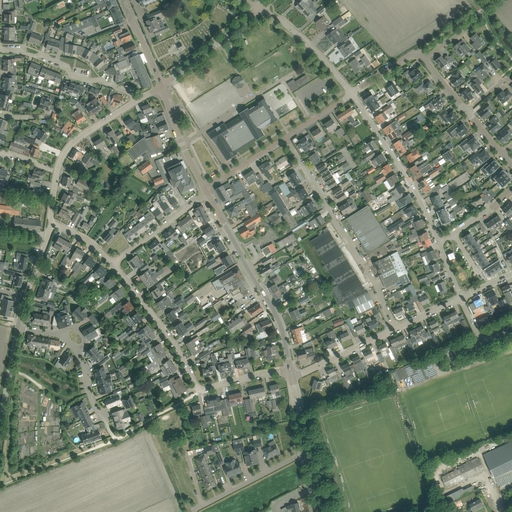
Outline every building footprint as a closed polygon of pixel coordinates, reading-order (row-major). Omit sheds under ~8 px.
[(17,6),(18,9),(18,10),(24,10),(23,5),(21,0),(15,0),(16,7),(17,6)] [(64,0),(52,7),(54,11),(59,8),(65,5),(64,3),(67,2),(66,0),(64,0)] [(101,3),(98,5),(93,7),(94,9),(93,9),(94,10),(100,7),(100,8),(103,7),(102,5),(106,3),(108,9),(112,7),(117,5),(114,0),(108,0),(105,2),(104,0),(101,2),(101,3)] [(300,12),(301,13),(302,11),(308,6),(305,3),(308,0),(298,0),(301,2),(296,6),(301,12),(300,12)] [(302,11),(301,13),(302,14),(303,13),(307,17),(314,11),(316,13),(319,16),(327,9),(323,6),(317,11),(314,8),(314,4),(313,2),(308,6),(302,11)] [(109,9),(113,17),(120,13),(117,6),(109,9)] [(161,10),(146,16),(148,20),(145,21),(150,33),(154,31),(156,35),(169,30),(167,25),(164,27),(161,19),(157,21),(155,17),(163,14),(161,10)] [(4,15),(4,23),(14,23),(15,12),(8,11),(8,15),(4,15)] [(27,16),(27,17),(32,20),(33,17),(29,14),(25,11),(24,13),(27,16)] [(335,26),(345,19),(351,14),(349,11),(342,17),(341,16),(333,22),(335,26)] [(70,25),(64,27),(62,28),(63,29),(72,33),(93,25),(95,28),(107,22),(103,12),(94,16),(79,22),(70,25)] [(120,13),(113,17),(116,24),(124,21),(120,13)] [(325,16),(320,20),(316,23),(322,32),(329,27),(327,24),(329,23),(325,16)] [(345,19),(335,26),(337,29),(347,22),(345,19)] [(4,34),(5,34),(5,40),(13,40),(13,41),(17,41),(17,35),(13,35),(13,32),(14,32),(14,28),(4,28),(4,34)] [(341,34),(338,36),(334,30),(331,32),(327,35),(329,39),(330,38),(332,40),(334,44),(338,41),(344,37),(341,34)] [(49,50),(51,51),(55,39),(49,38),(51,34),(49,33),(50,31),(48,31),(48,33),(47,33),(43,45),(46,46),(46,48),(49,49),(49,50)] [(117,41),(113,42),(115,47),(116,48),(120,47),(119,45),(122,44),(129,41),(129,39),(131,38),(128,31),(122,34),(119,35),(120,39),(117,41)] [(32,33),(30,37),(28,42),(32,43),(32,42),(40,45),(43,37),(32,33)] [(471,45),(474,49),(476,51),(481,47),(479,44),(483,40),(480,36),(479,37),(476,33),(475,34),(473,34),(472,36),(472,37),(470,38),(474,42),(471,45)] [(55,39),(51,51),(54,51),(58,52),(58,49),(62,50),(63,50),(63,44),(64,38),(61,37),(60,41),(55,39)] [(346,43),(339,48),(345,57),(352,52),(355,49),(350,41),(346,43)] [(128,44),(117,49),(118,53),(115,55),(117,59),(123,56),(121,51),(124,50),(125,52),(135,48),(133,42),(128,44)] [(465,43),(462,45),(460,42),(457,44),(457,43),(454,45),(455,46),(454,47),(456,49),(455,50),(459,55),(463,52),(465,55),(471,50),(465,43)] [(65,53),(72,54),(73,45),(65,44),(65,53)] [(72,54),(79,55),(82,46),(73,45),(72,54)] [(79,55),(85,58),(89,50),(82,46),(79,55)] [(85,58),(91,62),(97,55),(89,50),(85,58)] [(123,73),(130,70),(131,70),(134,69),(143,65),(138,55),(132,57),(131,54),(124,57),(123,56),(117,59),(119,62),(113,65),(114,67),(111,67),(105,71),(111,75),(116,75),(118,75),(123,73)] [(91,62),(96,67),(102,61),(97,55),(91,62)] [(436,59),(436,60),(435,61),(441,69),(444,66),(446,69),(448,69),(449,68),(449,66),(450,66),(448,63),(449,63),(450,64),(452,61),(447,55),(443,58),(441,56),(438,58),(437,58),(436,59)] [(362,59),(363,61),(359,64),(356,59),(354,60),(350,63),(354,69),(353,69),(356,73),(363,68),(362,67),(370,61),(367,57),(366,56),(362,59)] [(499,63),(496,59),(493,61),(491,59),(488,62),(492,67),(492,66),(494,68),(493,69),(495,70),(496,70),(498,69),(501,67),(500,66),(501,66),(499,63)] [(102,61),(96,67),(100,72),(108,67),(102,61)] [(27,74),(32,76),(33,73),(36,65),(31,63),(30,64),(28,63),(26,67),(29,68),(28,71),(28,72),(27,74)] [(481,69),(476,73),(479,76),(482,80),(488,75),(486,72),(489,70),(484,63),(480,67),(481,69)] [(10,71),(10,75),(16,75),(16,71),(14,71),(14,69),(11,69),(11,65),(3,65),(3,67),(3,69),(3,71),(10,71)] [(32,76),(37,78),(38,75),(42,67),(36,65),(33,73),(32,76)] [(138,78),(139,79),(147,75),(143,65),(134,69),(131,70),(130,70),(132,75),(134,80),(138,78)] [(39,76),(43,77),(46,70),(42,68),(42,67),(38,75),(37,78),(38,78),(39,76)] [(409,74),(410,76),(415,82),(423,75),(418,69),(416,71),(414,69),(415,69),(414,69),(409,74)] [(43,77),(49,79),(52,72),(46,70),(43,77)] [(453,85),(454,85),(456,87),(465,80),(457,70),(452,75),(455,78),(451,81),(452,83),(452,84),(453,85)] [(49,79),(54,82),(57,74),(52,72),(49,79)] [(57,74),(54,82),(59,84),(60,80),(62,76),(57,74)] [(3,77),(2,83),(12,84),(12,81),(15,81),(16,75),(10,75),(8,75),(8,78),(3,77)] [(147,75),(139,79),(143,89),(151,85),(147,75)] [(234,77),(236,88),(246,87),(245,76),(234,77)] [(472,87),(474,90),(477,94),(478,93),(479,93),(480,92),(480,91),(483,89),(479,85),(482,83),(477,77),(472,81),(475,84),(472,87)] [(294,79),(287,83),(292,92),(299,88),(295,81),(294,79)] [(71,95),(72,92),(75,84),(70,83),(71,81),(70,81),(70,82),(66,81),(65,83),(63,82),(61,91),(65,92),(66,93),(71,95)] [(428,94),(428,93),(429,94),(432,92),(431,91),(434,89),(429,82),(425,86),(422,82),(414,88),(418,93),(424,89),(428,94)] [(12,84),(2,83),(2,89),(7,90),(7,93),(14,93),(14,87),(11,87),(12,84)] [(394,83),(390,86),(396,95),(400,92),(394,83)] [(83,96),(86,91),(86,90),(84,89),(85,87),(81,86),(81,85),(80,86),(75,84),(72,92),(71,95),(76,97),(77,94),(78,94),(82,95),(83,96)] [(390,86),(386,89),(391,97),(396,95),(390,86)] [(86,90),(86,91),(97,97),(97,95),(100,91),(96,89),(96,90),(91,87),(89,91),(87,89),(86,90)] [(461,94),(467,102),(473,97),(471,95),(473,93),(473,94),(474,93),(469,88),(467,90),(466,89),(461,94)] [(501,103),(502,103),(503,104),(509,99),(509,98),(511,95),(511,94),(508,90),(504,93),(503,91),(496,96),(499,100),(499,101),(501,103)] [(371,92),(363,98),(366,102),(374,97),(371,92)] [(0,98),(0,100),(8,102),(11,103),(12,100),(13,94),(11,94),(6,93),(5,96),(1,95),(0,98)] [(123,96),(114,93),(113,95),(110,94),(108,100),(111,101),(110,105),(114,106),(115,102),(119,103),(120,101),(121,101),(123,96)] [(99,99),(104,105),(108,102),(102,96),(99,99)] [(434,96),(430,99),(423,105),(426,109),(429,106),(433,112),(437,109),(438,110),(442,107),(441,106),(445,102),(445,101),(445,100),(443,98),(442,98),(440,96),(436,99),(434,96)] [(374,97),(366,102),(369,107),(377,102),(374,97)] [(271,124),(278,120),(272,111),(273,111),(271,107),(270,107),(265,98),(258,103),(258,104),(249,110),(248,108),(239,113),(241,115),(241,116),(226,125),(224,123),(208,133),(216,145),(216,144),(223,155),(227,161),(229,160),(230,159),(236,156),(237,155),(238,154),(237,152),(238,152),(239,151),(254,142),(256,141),(256,140),(257,141),(265,135),(261,129),(270,123),(271,124)] [(0,106),(3,107),(2,110),(9,112),(10,106),(7,105),(8,102),(0,100),(0,106)] [(43,110),(45,110),(48,111),(51,103),(41,100),(39,107),(43,109),(43,110)] [(86,108),(89,111),(91,116),(96,113),(95,112),(98,110),(99,111),(101,110),(101,109),(102,108),(97,101),(86,108)] [(74,118),(75,120),(78,124),(85,119),(79,110),(82,108),(79,102),(76,104),(79,110),(72,114),(74,118)] [(377,102),(369,107),(372,112),(380,107),(377,102)] [(479,114),(480,116),(484,120),(491,114),(487,110),(491,107),(487,103),(481,107),(483,110),(479,114)] [(138,114),(140,120),(149,116),(149,117),(153,115),(149,104),(142,107),(144,113),(142,114),(142,113),(138,114)] [(380,115),(376,117),(380,124),(384,121),(385,121),(388,118),(386,114),(394,109),(391,104),(387,106),(382,109),(384,112),(381,114),(380,115)] [(351,122),(353,125),(354,127),(360,124),(358,121),(356,122),(351,115),(354,112),(355,114),(358,112),(356,109),(353,111),(351,107),(344,112),(348,117),(351,122)] [(446,110),(442,114),(440,115),(446,123),(449,121),(451,123),(458,118),(453,112),(449,115),(448,114),(448,113),(446,110)] [(341,121),(348,117),(344,112),(337,116),(340,120),(341,121)] [(421,113),(416,116),(418,119),(419,120),(421,123),(426,120),(421,113)] [(149,116),(140,120),(141,124),(148,121),(153,125),(154,128),(151,129),(152,134),(159,131),(159,132),(168,128),(166,124),(166,125),(163,115),(157,117),(156,114),(154,116),(153,115),(149,117),(149,116)] [(495,116),(493,117),(490,120),(492,124),(488,127),(490,130),(490,131),(491,132),(492,132),(493,133),(500,127),(497,123),(500,121),(495,116)] [(130,130),(132,130),(134,129),(136,131),(139,129),(141,128),(137,122),(135,123),(132,118),(128,120),(127,120),(125,121),(126,122),(125,122),(128,127),(129,127),(130,130)] [(418,119),(408,126),(411,130),(421,123),(419,120),(418,119)] [(65,132),(67,133),(71,136),(76,128),(72,125),(71,125),(72,124),(67,120),(66,121),(69,124),(66,128),(64,130),(66,132),(65,132)] [(325,124),(328,129),(329,132),(334,129),(336,132),(339,137),(345,133),(341,128),(339,130),(337,127),(335,124),(332,120),(325,124)] [(383,129),(387,135),(394,131),(397,128),(400,126),(398,123),(391,127),(390,125),(383,129)] [(456,125),(453,128),(448,132),(452,138),(458,133),(461,137),(462,136),(463,137),(465,135),(464,134),(468,130),(463,124),(459,128),(456,125)] [(34,126),(31,131),(34,134),(36,131),(39,134),(36,138),(42,142),(47,135),(45,133),(46,131),(42,129),(41,131),(34,126)] [(498,134),(500,136),(498,138),(498,139),(498,140),(500,142),(503,145),(505,143),(509,141),(508,140),(511,136),(509,133),(511,131),(508,126),(498,134)] [(317,140),(321,137),(323,140),(327,145),(332,142),(328,137),(326,138),(324,135),(319,128),(312,133),(317,140)] [(394,131),(387,135),(391,141),(397,136),(403,133),(401,131),(399,132),(397,128),(394,131)] [(403,136),(405,140),(415,133),(413,129),(403,136)] [(107,134),(109,138),(113,143),(118,140),(118,139),(123,136),(120,131),(115,135),(112,130),(107,134)] [(146,130),(143,131),(144,134),(146,139),(151,137),(150,133),(147,134),(146,130)] [(147,150),(150,155),(163,151),(162,146),(159,135),(151,137),(146,139),(144,134),(125,149),(134,160),(147,150)] [(127,137),(131,144),(136,140),(131,134),(127,137)] [(21,138),(20,140),(26,142),(34,144),(35,140),(26,137),(23,136),(22,138),(21,138)] [(314,144),(313,143),(310,139),(308,140),(305,137),(300,141),(304,147),(302,148),(305,152),(309,149),(308,148),(314,144)] [(26,142),(20,140),(15,138),(13,143),(11,142),(9,149),(29,156),(30,155),(36,157),(39,150),(32,148),(30,153),(25,151),(26,147),(25,146),(26,142)] [(94,142),(97,147),(98,148),(102,145),(106,152),(109,150),(105,143),(101,138),(94,142)] [(463,142),(459,145),(464,152),(470,147),(475,153),(478,150),(476,148),(477,148),(480,146),(479,145),(480,145),(474,138),(469,142),(467,139),(463,142)] [(393,144),(397,150),(403,146),(406,144),(410,141),(408,139),(404,142),(402,139),(399,140),(393,144)] [(366,158),(358,163),(360,166),(368,161),(372,158),(376,156),(373,151),(378,147),(373,141),(369,143),(368,144),(368,145),(362,149),(364,152),(365,151),(367,153),(364,155),(366,158)] [(112,148),(114,152),(118,158),(120,156),(118,153),(118,152),(114,146),(111,147),(112,148)] [(403,146),(397,150),(401,155),(407,151),(403,146)] [(69,157),(74,159),(76,160),(78,157),(80,158),(81,157),(82,154),(74,149),(69,157)] [(417,150),(415,151),(412,153),(406,156),(410,162),(415,160),(421,155),(417,150)] [(455,157),(450,150),(442,155),(446,162),(455,157)] [(481,154),(479,151),(469,160),(473,164),(476,161),(479,158),(483,162),(490,156),(490,155),(489,153),(487,153),(485,150),(481,154)] [(87,152),(83,159),(84,159),(83,160),(84,161),(83,162),(88,165),(93,156),(87,152)] [(309,157),(315,165),(321,162),(315,153),(309,157)] [(376,163),(378,165),(381,163),(386,160),(382,154),(372,160),(375,164),(376,163)] [(94,155),(90,162),(96,166),(100,159),(94,155)] [(276,163),(279,167),(279,168),(285,165),(286,167),(289,165),(284,157),(281,159),(281,160),(276,163)] [(148,161),(144,164),(138,168),(143,174),(152,167),(148,161)] [(258,167),(261,171),(263,174),(264,173),(268,179),(272,177),(268,171),(272,168),(271,166),(268,161),(263,164),(258,167)] [(410,169),(413,174),(426,166),(429,163),(428,161),(424,163),(417,168),(416,165),(410,169)] [(480,169),(484,174),(487,177),(490,174),(493,172),(494,172),(496,170),(499,166),(497,164),(498,164),(496,161),(495,162),(494,161),(489,166),(487,163),(480,169)] [(167,168),(172,179),(170,180),(174,187),(178,185),(183,196),(185,200),(195,193),(192,187),(194,186),(191,179),(189,180),(180,162),(167,168)] [(127,170),(128,171),(137,165),(135,163),(127,170)] [(317,168),(320,172),(327,167),(324,163),(317,168)] [(426,166),(413,174),(415,176),(414,177),(416,179),(417,179),(422,175),(422,174),(432,168),(429,163),(426,166)] [(384,175),(388,173),(392,170),(389,164),(384,167),(381,169),(384,175)] [(320,172),(322,176),(330,171),(327,167),(320,172)] [(429,174),(431,177),(439,172),(437,168),(429,174)] [(27,181),(31,181),(34,182),(35,178),(42,180),(44,172),(34,170),(32,176),(28,175),(27,180),(27,181)] [(253,170),(244,176),(247,180),(247,181),(249,181),(250,183),(255,179),(256,181),(257,181),(261,187),(263,186),(263,185),(256,176),(257,175),(253,170)] [(322,176),(325,180),(332,175),(335,174),(332,170),(330,171),(322,176)] [(3,171),(0,178),(0,179),(4,181),(4,182),(7,183),(8,181),(9,178),(6,177),(8,172),(3,171)] [(496,180),(499,183),(507,175),(506,174),(507,174),(505,171),(504,172),(503,171),(499,175),(497,172),(490,178),(494,183),(496,180)] [(294,172),(287,177),(290,182),(298,177),(294,172)] [(257,175),(256,176),(263,185),(265,183),(264,181),(265,181),(259,173),(257,175)] [(325,180),(328,184),(335,180),(337,178),(335,174),(332,175),(325,180)] [(375,180),(377,183),(385,177),(383,174),(375,180)] [(387,180),(383,182),(388,190),(389,189),(394,186),(394,185),(395,185),(394,183),(399,180),(395,174),(391,177),(390,178),(387,180)] [(507,175),(499,183),(496,185),(498,188),(501,185),(503,187),(508,183),(508,184),(511,181),(510,180),(511,180),(507,175)] [(69,189),(72,190),(73,185),(70,185),(71,178),(64,176),(62,185),(69,187),(69,189)] [(162,178),(162,177),(153,180),(155,186),(164,182),(163,180),(162,178)] [(298,177),(290,182),(293,187),(301,182),(298,177)] [(348,179),(342,183),(343,186),(350,182),(353,180),(353,179),(352,177),(348,179)] [(419,183),(422,188),(428,184),(432,182),(429,177),(425,179),(419,183)] [(98,189),(83,181),(79,179),(76,184),(92,193),(93,191),(96,192),(98,189)] [(233,197),(242,192),(246,189),(243,184),(240,179),(230,185),(229,182),(216,190),(224,203),(231,198),(232,201),(234,200),(233,197)] [(335,180),(328,184),(330,188),(338,184),(335,180)] [(33,188),(32,194),(42,196),(44,188),(40,187),(41,184),(34,182),(31,181),(29,187),(33,188)] [(265,183),(263,185),(264,185),(268,191),(268,192),(273,188),(268,181),(266,183),(265,183)] [(428,184),(422,188),(426,193),(432,189),(434,193),(447,184),(445,181),(436,187),(432,182),(428,184)] [(102,189),(112,194),(115,187),(111,185),(111,186),(109,185),(109,184),(106,182),(102,189)] [(290,192),(284,182),(279,186),(285,196),(286,195),(289,199),(294,195),(296,198),(298,197),(300,201),(304,198),(309,196),(304,188),(300,191),(298,192),(296,194),(294,190),(290,192)] [(403,195),(402,193),(405,191),(402,185),(396,188),(397,188),(394,190),(394,191),(394,193),(398,198),(403,195)] [(283,215),(290,211),(275,187),(273,188),(268,192),(283,215)] [(333,191),(336,196),(344,192),(340,187),(333,191)] [(171,198),(168,200),(171,205),(174,208),(177,205),(176,204),(178,203),(176,201),(178,199),(180,200),(172,189),(168,192),(171,198)] [(246,189),(242,192),(246,199),(240,202),(241,204),(235,207),(234,206),(232,208),(228,210),(228,211),(228,212),(229,213),(230,213),(232,217),(236,214),(238,213),(237,211),(241,210),(240,209),(243,207),(246,206),(248,210),(251,209),(254,213),(259,210),(253,200),(250,195),(246,189)] [(373,196),(372,197),(367,189),(361,193),(365,198),(366,201),(367,203),(375,198),(373,196)] [(393,194),(389,189),(388,190),(382,194),(386,199),(393,194)] [(445,198),(449,195),(451,194),(452,195),(454,194),(453,193),(450,189),(447,191),(447,192),(444,195),(445,198)] [(344,192),(336,196),(340,202),(347,197),(349,195),(350,198),(357,194),(355,191),(349,194),(347,191),(346,190),(344,192)] [(76,194),(72,192),(70,191),(69,195),(64,193),(61,201),(68,204),(71,199),(74,200),(75,198),(81,201),(84,200),(85,198),(77,195),(76,194)] [(488,192),(485,195),(489,201),(493,198),(488,192)] [(432,197),(434,203),(441,200),(439,194),(436,196),(432,197)] [(163,204),(160,206),(163,210),(166,214),(170,211),(169,210),(170,209),(169,206),(171,205),(168,200),(164,195),(161,197),(160,198),(163,204)] [(408,195),(400,200),(403,206),(412,201),(408,195)] [(352,200),(344,205),(339,208),(344,214),(347,212),(349,215),(356,210),(353,204),(354,204),(352,200)] [(374,200),(369,203),(374,212),(380,209),(374,200)] [(441,200),(434,203),(436,209),(444,206),(441,200)] [(160,206),(156,201),(154,202),(152,203),(155,210),(152,212),(158,220),(162,217),(161,216),(162,214),(161,212),(163,210),(160,206)] [(300,213),(303,211),(305,216),(317,209),(316,208),(317,207),(316,205),(315,205),(312,201),(301,208),(301,209),(298,211),(300,213)] [(454,201),(450,204),(454,211),(458,208),(461,207),(459,204),(457,205),(454,201)] [(376,213),(374,214),(376,216),(377,215),(391,206),(390,204),(376,212),(376,213)] [(0,212),(18,215),(19,207),(0,205),(0,212)] [(194,213),(190,214),(193,219),(193,220),(197,218),(199,222),(201,221),(203,224),(206,222),(210,220),(206,211),(202,205),(195,209),(196,212),(194,213)] [(367,205),(350,217),(346,219),(368,253),(389,239),(367,205)] [(408,217),(413,214),(417,211),(413,205),(408,208),(407,206),(400,211),(403,215),(406,213),(408,217)] [(80,225),(82,221),(83,219),(89,208),(87,206),(85,209),(82,215),(81,214),(76,223),(80,225)] [(511,217),(511,211),(507,206),(506,207),(505,207),(503,208),(503,209),(502,210),(511,218),(511,217)] [(448,215),(440,218),(443,224),(450,221),(450,222),(455,220),(453,216),(460,211),(458,208),(454,211),(452,213),(450,214),(448,215)] [(68,213),(65,211),(61,209),(58,215),(65,219),(65,218),(69,221),(71,217),(67,215),(68,213)] [(438,212),(440,218),(448,215),(450,214),(449,211),(446,212),(445,209),(443,210),(438,212)] [(244,222),(247,227),(248,228),(252,226),(263,219),(257,211),(256,212),(257,214),(247,220),(244,222)] [(283,215),(291,229),(298,225),(290,211),(283,215)] [(72,221),(76,223),(81,214),(77,212),(72,221)] [(277,212),(273,215),(268,217),(273,226),(282,221),(280,218),(277,212)] [(151,214),(145,219),(151,226),(154,224),(154,223),(156,222),(153,218),(151,214)] [(178,224),(181,227),(183,230),(189,225),(193,229),(197,226),(192,219),(189,215),(178,224)] [(311,225),(314,224),(315,223),(318,227),(322,224),(323,225),(324,224),(323,224),(325,222),(321,215),(317,218),(315,219),(312,221),(309,223),(311,225)] [(494,218),(499,226),(500,227),(502,226),(501,224),(503,223),(501,219),(498,215),(494,218)] [(84,222),(84,223),(81,227),(88,231),(90,226),(92,227),(94,222),(96,219),(92,217),(88,225),(84,222)] [(13,228),(35,230),(40,231),(41,221),(28,220),(28,219),(25,218),(25,220),(19,219),(14,218),(13,228)] [(494,218),(490,221),(495,228),(499,226),(494,218)] [(145,219),(140,223),(146,230),(149,228),(149,227),(151,226),(145,219)] [(410,220),(405,223),(402,219),(387,228),(385,226),(383,228),(387,235),(390,233),(402,225),(404,228),(412,223),(410,220)] [(411,230),(412,234),(416,232),(415,231),(418,229),(420,229),(424,227),(421,219),(417,221),(415,222),(412,223),(414,227),(414,229),(411,230)] [(108,226),(111,229),(113,227),(117,223),(114,220),(108,226)] [(495,228),(490,221),(486,224),(489,230),(491,231),(488,233),(491,238),(494,236),(492,233),(494,232),(492,230),(495,228)] [(140,223),(135,227),(140,234),(144,232),(143,231),(145,230),(146,230),(140,223)] [(298,225),(291,229),(295,235),(301,231),(299,228),(301,226),(299,224),(298,225)] [(205,234),(203,235),(205,238),(215,232),(211,226),(203,231),(205,234)] [(247,227),(239,231),(243,237),(247,235),(248,237),(252,235),(256,233),(255,231),(254,228),(253,229),(252,226),(248,228),(247,227)] [(288,230),(285,226),(277,230),(280,235),(288,230)] [(135,227),(129,231),(135,238),(138,236),(138,235),(140,234),(135,227)] [(167,232),(163,235),(166,239),(168,241),(165,243),(168,248),(175,243),(172,239),(178,235),(176,232),(173,228),(169,230),(170,231),(167,233),(167,232)] [(339,305),(347,301),(352,299),(352,300),(367,292),(361,283),(329,230),(328,230),(327,228),(323,230),(325,233),(320,235),(311,241),(326,265),(323,267),(326,272),(329,270),(335,280),(332,282),(335,286),(330,289),(339,305)] [(108,232),(106,235),(102,238),(108,244),(119,233),(116,230),(114,233),(110,230),(108,232)] [(135,238),(129,231),(124,235),(129,242),(133,240),(132,239),(134,238),(135,238)] [(417,239),(418,243),(421,241),(429,238),(430,238),(429,235),(428,235),(427,232),(416,237),(415,236),(417,235),(416,232),(412,234),(408,236),(409,238),(409,239),(410,242),(417,239)] [(465,242),(473,238),(475,236),(472,232),(463,238),(465,242)] [(179,238),(185,245),(188,243),(182,236),(179,238)] [(60,251),(61,247),(65,241),(59,237),(55,244),(53,247),(56,249),(60,251)] [(423,244),(424,247),(431,244),(429,238),(421,241),(418,243),(417,243),(418,246),(423,244)] [(465,242),(468,247),(477,241),(476,242),(473,238),(465,242)] [(157,239),(154,242),(152,243),(153,244),(149,247),(153,253),(162,246),(157,239)] [(396,248),(397,251),(400,250),(402,249),(400,243),(398,244),(396,240),(392,242),(396,248)] [(65,241),(61,247),(65,250),(63,253),(66,255),(68,251),(69,249),(72,245),(65,241)] [(220,241),(216,243),(214,244),(213,242),(207,245),(210,249),(215,247),(218,253),(225,249),(220,241)] [(469,246),(472,250),(480,245),(477,241),(468,247),(469,246)] [(177,258),(180,256),(181,258),(198,247),(195,242),(175,255),(177,258)] [(474,255),(483,250),(480,245),(472,250),(475,254),(474,255)] [(268,246),(266,247),(262,249),(266,256),(272,252),(268,246)] [(397,251),(398,252),(400,257),(402,256),(402,254),(411,251),(409,247),(400,250),(397,251)] [(77,248),(74,253),(73,255),(70,260),(74,262),(77,257),(80,259),(84,252),(77,248)] [(423,263),(424,266),(427,264),(431,263),(430,260),(432,259),(433,260),(434,260),(434,259),(435,259),(435,258),(437,257),(434,250),(431,251),(430,248),(425,250),(421,252),(419,253),(421,257),(422,257),(424,263),(423,263)] [(474,255),(476,260),(484,255),(481,250),(483,250),(474,255)] [(511,251),(511,250),(503,254),(505,258),(507,263),(510,262),(511,265),(511,264),(511,251)] [(14,266),(13,267),(21,268),(21,270),(24,271),(25,269),(26,269),(27,265),(27,264),(28,258),(27,258),(27,254),(17,252),(16,256),(20,257),(19,262),(14,261),(14,262),(14,266)] [(305,252),(302,254),(309,264),(311,262),(305,252)] [(400,257),(398,252),(389,256),(380,260),(374,263),(378,271),(379,274),(403,263),(400,257)] [(45,259),(53,262),(56,257),(55,256),(53,256),(52,257),(52,258),(49,257),(50,255),(48,254),(45,259)] [(60,266),(63,267),(68,257),(65,255),(60,266)] [(140,260),(139,259),(136,255),(128,261),(134,269),(140,265),(137,262),(140,260)] [(225,264),(218,268),(214,270),(217,276),(223,272),(222,270),(227,268),(226,267),(229,265),(233,263),(228,255),(224,257),(221,259),(225,264)] [(476,260),(479,264),(487,259),(484,255),(476,260)] [(270,256),(266,258),(262,261),(264,265),(273,260),(270,256)] [(80,264),(75,271),(72,275),(75,277),(78,272),(79,272),(82,268),(84,270),(88,265),(91,268),(92,266),(96,262),(89,257),(86,261),(84,263),(83,265),(80,263),(80,264)] [(487,259),(479,264),(482,268),(490,263),(487,259)] [(72,269),(75,271),(80,264),(77,261),(72,269)] [(267,274),(276,269),(280,266),(278,262),(274,265),(273,266),(271,264),(269,265),(260,271),(263,277),(267,274)] [(490,263),(492,266),(496,272),(499,270),(495,264),(494,264),(492,262),(490,263)] [(139,268),(141,272),(149,266),(146,263),(139,268)] [(403,263),(379,274),(381,278),(383,277),(384,280),(383,281),(386,288),(406,279),(405,274),(408,273),(403,263)] [(427,264),(424,266),(426,272),(432,270),(433,273),(426,275),(418,277),(420,282),(425,280),(428,279),(430,278),(435,276),(434,273),(439,271),(439,270),(440,270),(439,266),(438,267),(436,263),(430,266),(428,267),(427,264)] [(91,272),(81,282),(84,285),(92,276),(94,278),(98,274),(101,277),(103,279),(105,277),(103,275),(106,272),(100,266),(97,270),(95,272),(93,274),(91,272)] [(219,279),(212,283),(217,291),(224,287),(228,294),(231,292),(237,289),(236,288),(239,286),(237,283),(239,282),(238,281),(244,278),(238,267),(219,279)] [(139,277),(144,282),(150,278),(159,271),(157,269),(155,270),(151,273),(149,269),(139,277)] [(150,278),(144,282),(148,288),(154,283),(153,282),(157,279),(155,277),(160,273),(159,271),(150,278)] [(276,274),(274,271),(269,274),(271,277),(269,278),(272,283),(279,279),(276,274)] [(21,287),(23,277),(15,275),(13,285),(21,287)] [(440,276),(435,278),(433,279),(434,282),(437,281),(441,291),(439,292),(441,295),(448,292),(447,289),(444,282),(442,282),(440,276)] [(100,282),(98,284),(101,288),(103,286),(104,286),(107,290),(110,288),(115,283),(110,278),(108,280),(105,277),(103,279),(102,280),(100,282)] [(40,285),(40,288),(50,292),(51,289),(54,282),(42,278),(40,285)] [(237,289),(231,292),(233,296),(249,286),(244,278),(238,281),(239,282),(237,283),(239,286),(236,288),(237,289)] [(269,288),(272,294),(285,287),(289,284),(288,284),(287,282),(278,287),(279,287),(278,288),(275,284),(273,285),(269,288)] [(285,287),(272,294),(273,294),(276,300),(280,297),(282,296),(280,292),(281,291),(281,292),(283,291),(284,292),(287,290),(291,288),(290,287),(294,285),(292,282),(288,284),(289,284),(285,287)] [(163,288),(160,283),(152,288),(154,290),(151,292),(155,298),(165,292),(162,288),(163,288)] [(408,286),(411,291),(413,297),(417,295),(412,284),(408,286)] [(165,290),(168,294),(174,289),(172,285),(165,290)] [(503,299),(506,305),(507,304),(510,309),(511,306),(511,297),(510,294),(509,295),(508,292),(511,290),(509,285),(502,288),(504,294),(505,294),(506,297),(505,298),(503,299)] [(50,292),(40,288),(36,298),(47,302),(50,292)] [(427,295),(423,288),(420,290),(422,293),(423,297),(419,299),(422,305),(430,301),(427,295)] [(113,293),(110,296),(112,298),(113,297),(116,301),(124,295),(119,289),(115,292),(113,293)] [(360,316),(362,319),(364,318),(362,313),(372,308),(376,317),(379,315),(368,292),(367,292),(352,300),(355,305),(360,316)] [(399,298),(397,292),(393,294),(387,297),(389,300),(395,297),(395,298),(399,298)] [(484,296),(487,301),(488,304),(489,306),(495,303),(495,302),(498,300),(497,298),(494,292),(484,296)] [(102,299),(98,302),(97,303),(99,305),(109,297),(107,294),(102,299)] [(185,299),(188,304),(195,299),(192,294),(185,299)] [(2,295),(1,299),(3,300),(1,307),(13,309),(13,308),(13,307),(14,301),(9,300),(10,296),(2,295)] [(218,295),(203,307),(206,310),(221,299),(218,295)] [(299,301),(302,307),(305,305),(304,302),(309,299),(308,296),(299,301)] [(163,299),(161,300),(157,303),(162,310),(166,307),(171,303),(166,297),(163,299)] [(183,301),(180,297),(173,302),(176,306),(183,301)] [(406,305),(406,307),(409,311),(415,308),(413,302),(412,302),(411,298),(408,300),(408,301),(405,303),(406,305)] [(484,304),(483,303),(481,298),(473,302),(476,307),(478,311),(481,309),(480,306),(484,304)] [(213,307),(216,311),(218,314),(229,306),(224,299),(213,307)] [(506,306),(506,305),(503,299),(498,302),(501,308),(506,306)] [(112,314),(117,310),(123,306),(124,309),(122,311),(124,315),(129,311),(133,308),(129,301),(124,305),(122,301),(115,307),(110,311),(112,314)] [(396,305),(398,309),(394,311),(397,317),(404,313),(401,307),(400,303),(396,305)] [(248,310),(253,317),(263,310),(258,304),(248,310)] [(0,306),(0,309),(1,310),(0,314),(0,315),(11,317),(12,311),(13,311),(13,309),(1,307),(0,306)] [(178,306),(171,311),(167,314),(169,317),(168,318),(170,321),(175,319),(177,317),(174,313),(180,309),(178,306)] [(323,311),(325,316),(332,313),(332,312),(338,309),(336,306),(330,309),(330,308),(323,311)] [(73,313),(81,321),(87,315),(83,312),(86,310),(83,307),(80,309),(78,307),(73,313)] [(298,309),(295,310),(290,312),(294,320),(302,317),(301,316),(307,313),(305,309),(299,312),(298,309)] [(178,316),(180,319),(187,314),(185,311),(178,316)] [(214,321),(218,318),(220,317),(218,314),(216,311),(210,316),(214,321)] [(456,311),(450,314),(452,319),(453,323),(454,323),(454,324),(458,322),(457,321),(460,320),(458,316),(459,316),(456,311)] [(134,312),(130,315),(124,319),(129,326),(131,325),(133,328),(134,327),(138,324),(137,322),(142,319),(137,313),(135,314),(134,312)] [(67,313),(61,315),(65,327),(71,325),(67,313)] [(32,317),(29,316),(27,321),(32,322),(31,323),(40,324),(42,314),(42,315),(33,314),(32,317)] [(42,314),(40,324),(48,326),(50,316),(42,314)] [(452,319),(450,314),(443,317),(444,319),(443,320),(445,323),(445,322),(445,323),(446,323),(447,326),(450,325),(453,323),(452,319)] [(65,327),(61,315),(61,316),(58,317),(57,315),(54,316),(52,325),(55,326),(58,325),(59,329),(65,327)] [(477,320),(480,327),(491,321),(488,315),(477,320)] [(194,326),(195,327),(196,329),(207,321),(210,319),(208,316),(205,319),(205,318),(194,326)] [(235,319),(226,325),(232,334),(245,325),(241,319),(239,316),(235,319)] [(364,318),(362,319),(362,320),(364,325),(368,323),(371,329),(379,325),(376,319),(372,321),(370,317),(364,319),(364,318)] [(355,328),(359,334),(360,335),(363,333),(363,332),(366,331),(363,324),(360,320),(352,324),(349,318),(346,319),(348,323),(351,330),(355,328)] [(257,328),(258,328),(259,333),(264,331),(263,330),(272,326),(269,319),(255,325),(257,328)] [(433,332),(440,329),(436,320),(429,323),(433,332)] [(181,322),(178,324),(174,327),(180,335),(183,333),(184,334),(194,327),(191,323),(190,322),(184,326),(181,322)] [(244,332),(240,335),(243,339),(247,336),(246,334),(254,329),(249,322),(241,328),(244,331),(244,332)] [(351,330),(348,323),(341,326),(344,334),(341,336),(341,337),(343,341),(351,338),(348,332),(351,331),(350,330),(351,330)] [(85,335),(95,330),(92,325),(82,330),(85,335)] [(143,329),(137,333),(141,339),(151,331),(147,326),(143,329)] [(196,333),(198,336),(206,331),(209,329),(207,326),(204,328),(196,333)] [(423,326),(416,329),(419,334),(420,337),(424,336),(426,339),(431,336),(428,330),(425,331),(423,326)] [(126,331),(118,337),(120,340),(124,337),(125,337),(126,336),(134,330),(131,327),(126,331)] [(292,330),(294,337),(301,335),(300,331),(302,330),(301,327),(292,330)] [(445,329),(448,335),(447,335),(450,341),(453,339),(451,334),(448,327),(445,329)] [(411,343),(413,348),(416,347),(414,344),(418,342),(415,336),(419,334),(416,329),(409,332),(412,337),(409,339),(411,343)] [(95,330),(85,335),(88,341),(93,338),(96,340),(102,335),(99,332),(96,333),(95,330)] [(126,336),(125,337),(128,341),(134,336),(134,335),(136,334),(134,330),(126,336)] [(326,342),(330,348),(338,345),(335,339),(338,337),(335,333),(333,330),(327,333),(331,340),(326,342)] [(138,349),(137,350),(139,353),(140,353),(146,348),(144,345),(145,344),(151,340),(155,337),(151,331),(141,339),(143,341),(141,343),(142,345),(137,348),(138,349)] [(431,334),(434,341),(437,347),(439,345),(437,339),(434,333),(431,334)] [(26,345),(36,347),(38,337),(35,336),(35,335),(28,334),(26,345)] [(301,335),(294,337),(296,344),(305,342),(307,340),(305,334),(303,335),(301,335)] [(404,335),(397,338),(400,343),(399,343),(401,347),(405,345),(408,343),(406,340),(404,335)] [(36,347),(47,349),(48,339),(38,337),(36,347)] [(186,344),(189,350),(196,345),(194,342),(199,340),(197,337),(186,344)] [(390,347),(392,352),(393,354),(395,357),(397,362),(400,360),(396,353),(399,352),(397,349),(401,347),(399,343),(400,343),(397,338),(390,341),(393,346),(390,347)] [(48,339),(47,349),(49,349),(49,348),(58,349),(59,341),(48,339)] [(196,345),(189,350),(193,355),(200,351),(202,349),(204,352),(215,345),(218,343),(217,340),(207,346),(207,345),(204,347),(201,342),(196,345)] [(383,356),(392,352),(390,347),(388,348),(386,343),(379,346),(383,356)] [(162,349),(159,344),(153,348),(150,349),(150,351),(153,355),(162,349)] [(275,345),(274,345),(267,347),(268,350),(263,351),(264,357),(272,355),(273,359),(278,358),(277,354),(275,345)] [(85,353),(89,358),(98,351),(94,346),(85,353)] [(230,350),(231,354),(232,360),(235,359),(235,361),(237,369),(243,367),(240,356),(235,358),(232,346),(229,347),(229,348),(230,349),(230,350)] [(139,353),(138,354),(140,357),(142,355),(143,356),(150,351),(150,349),(148,347),(146,348),(140,353),(139,353)] [(246,355),(240,356),(243,367),(249,366),(247,359),(251,358),(249,351),(249,348),(245,349),(246,355)] [(299,357),(300,358),(300,359),(307,357),(308,360),(316,358),(313,348),(298,352),(299,356),(299,357)] [(156,360),(158,363),(159,362),(166,358),(164,355),(165,354),(162,349),(153,355),(156,360)] [(208,350),(203,353),(199,356),(201,359),(205,356),(210,354),(208,350)] [(367,359),(369,362),(371,367),(374,365),(370,357),(374,355),(371,350),(364,353),(366,358),(367,359)] [(98,359),(99,361),(104,357),(102,353),(101,354),(98,351),(89,358),(93,362),(98,359)] [(115,357),(115,358),(116,360),(125,353),(124,351),(120,354),(115,357)] [(59,362),(65,366),(67,367),(73,357),(66,352),(62,359),(61,358),(59,362)] [(378,355),(382,365),(386,363),(381,353),(378,355)] [(223,360),(223,361),(225,371),(231,370),(230,364),(233,363),(232,360),(231,354),(227,354),(228,358),(223,360)] [(107,355),(104,357),(99,361),(97,363),(100,366),(109,358),(108,356),(107,355)] [(363,363),(362,361),(359,356),(353,359),(355,364),(353,365),(356,371),(357,372),(361,370),(359,365),(363,363)] [(160,367),(162,371),(172,365),(169,360),(163,364),(164,365),(160,367)] [(146,370),(148,369),(154,365),(152,362),(150,364),(143,368),(145,370),(146,370)] [(154,365),(148,369),(150,372),(161,365),(159,362),(158,363),(154,365)] [(401,367),(395,369),(398,375),(399,377),(403,375),(405,378),(411,376),(415,384),(426,379),(437,374),(432,362),(421,367),(415,370),(412,363),(402,368),(401,367)] [(126,363),(119,368),(122,373),(129,368),(126,363)] [(212,375),(212,374),(212,371),(215,371),(213,365),(206,367),(205,363),(201,364),(202,369),(204,376),(209,375),(209,376),(212,375)] [(346,376),(347,375),(353,372),(351,369),(351,368),(349,363),(342,366),(344,371),(345,372),(346,376)] [(364,364),(370,377),(373,376),(366,363),(364,364)] [(172,365),(162,371),(165,376),(159,379),(160,382),(168,378),(167,375),(169,374),(175,370),(174,368),(175,367),(173,365),(172,365)] [(94,370),(96,378),(106,375),(103,367),(94,370)] [(340,382),(343,380),(342,378),(340,374),(338,370),(336,371),(334,368),(327,371),(330,376),(330,377),(332,380),(338,377),(339,379),(340,382)] [(96,378),(98,386),(108,383),(112,382),(110,374),(106,375),(96,378)] [(169,386),(171,389),(183,384),(178,374),(169,379),(160,383),(163,388),(169,386)] [(312,388),(317,389),(319,390),(322,382),(315,380),(312,388)] [(108,383),(98,386),(101,394),(110,392),(108,383)] [(183,384),(171,389),(175,399),(182,395),(181,392),(186,390),(183,384)] [(269,394),(270,398),(273,411),(276,410),(274,398),(281,396),(278,384),(270,386),(272,394),(269,394)] [(264,388),(257,389),(258,396),(259,401),(263,400),(266,399),(265,395),(266,395),(264,388)] [(258,396),(257,389),(249,391),(251,398),(252,402),(256,401),(255,397),(258,396)] [(116,393),(114,394),(110,395),(111,398),(105,400),(105,401),(105,402),(105,403),(106,403),(108,408),(121,403),(118,395),(117,395),(116,393)] [(123,399),(125,405),(132,402),(130,397),(123,399)] [(214,399),(216,410),(222,408),(223,415),(228,414),(228,412),(227,406),(222,407),(221,402),(220,397),(214,399)] [(210,411),(216,410),(214,399),(208,400),(209,408),(210,411)] [(89,416),(88,413),(89,413),(83,402),(74,406),(78,414),(74,416),(76,419),(80,417),(81,420),(89,416)] [(193,407),(194,412),(194,415),(202,414),(200,405),(193,407)] [(112,413),(115,421),(128,416),(127,412),(123,413),(122,410),(112,413)] [(89,416),(81,420),(84,425),(92,421),(89,416)] [(128,416),(115,421),(118,429),(128,425),(126,422),(130,421),(128,416)] [(92,421),(84,425),(85,428),(86,428),(88,427),(93,441),(101,439),(98,429),(93,431),(91,425),(93,424),(92,421)] [(88,427),(86,428),(88,433),(83,435),(86,444),(93,441),(88,427)] [(511,440),(483,455),(486,461),(492,473),(494,478),(511,469),(511,440)] [(270,447),(263,450),(268,458),(280,452),(274,441),(268,444),(270,447)] [(217,444),(213,445),(216,453),(219,460),(223,459),(217,444)] [(205,447),(207,455),(216,453),(213,445),(205,447)] [(256,449),(250,451),(253,464),(259,463),(256,449)] [(253,464),(250,451),(244,452),(247,466),(253,464)] [(195,459),(199,468),(208,465),(204,453),(200,455),(201,457),(195,459)] [(235,459),(230,461),(236,474),(243,471),(239,461),(236,462),(235,459)] [(480,459),(448,473),(441,477),(446,488),(447,487),(485,469),(480,459)] [(236,474),(230,461),(226,463),(227,466),(224,467),(228,477),(236,474)] [(199,468),(203,478),(212,474),(208,465),(199,468)] [(212,474),(203,478),(204,481),(203,481),(206,489),(217,485),(214,477),(213,478),(212,474)] [(464,488),(447,497),(450,504),(477,491),(474,486),(465,491),(464,488)] [(469,504),(471,508),(473,511),(478,509),(478,510),(484,507),(480,499),(469,504)] [(292,509),(292,511),(298,511),(300,511),(298,503),(295,503),(292,503),(292,504),(292,505),(287,506),(282,509),(283,511),(285,511),(288,510),(292,509)]
